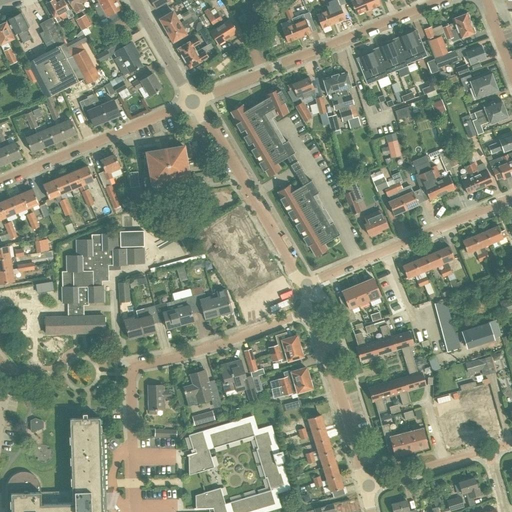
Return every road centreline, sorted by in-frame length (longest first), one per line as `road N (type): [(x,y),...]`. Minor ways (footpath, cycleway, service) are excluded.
road 1 (residential): [(134,511),(129,374),(303,312)]
road 2 (residential): [(304,287),(511,197)]
road 3 (residential): [(304,287),(191,101)]
road 4 (residential): [(0,180),(191,101)]
road 5 (residential): [(261,71),(441,0)]
road 6 (residential): [(366,486),(313,319),(303,312)]
road 7 (residential): [(366,486),(488,451)]
